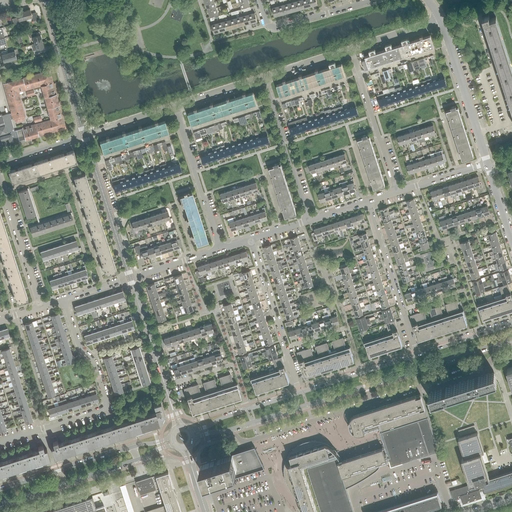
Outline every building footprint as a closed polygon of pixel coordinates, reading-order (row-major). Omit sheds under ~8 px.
[(250,6),(248,0),(246,0),(239,2),(241,8),(250,6)] [(305,8),(303,0),(300,0),(297,1),(299,10),(305,8)] [(303,0),(305,8),(311,6),(309,0),(303,0)] [(299,10),(297,1),(291,3),(293,12),(299,10)] [(206,5),(208,11),(217,8),(215,2),(206,5)] [(293,12),(291,3),(285,5),(287,13),(293,12)] [(287,13),(285,5),(279,6),(281,15),(287,13)] [(275,17),(281,15),(279,6),(272,8),(275,17)] [(217,8),(208,11),(210,17),(219,14),(217,8)] [(30,9),(23,11),(25,19),(26,19),(27,21),(31,20),(30,17),(31,17),(33,23),(38,22),(36,12),(31,13),(30,9)] [(18,17),(11,19),(13,25),(19,23),(19,21),(25,19),(23,11),(17,13),(18,17)] [(511,105),(511,67),(494,12),(482,16),(483,21),(485,20),(511,105)] [(255,13),(249,15),(251,23),(257,22),(255,13)] [(249,15),(242,16),(245,25),(251,23),(249,15)] [(242,16),(236,18),(239,27),(245,25),(242,16)] [(233,28),(239,27),(236,18),(230,20),(233,28)] [(230,20),(224,21),(227,30),(233,28),(230,20)] [(224,21),(218,23),(221,32),(227,30),(224,21)] [(214,34),(221,32),(218,23),(212,25),(214,34)] [(35,33),(29,35),(30,38),(32,37),(34,44),(42,41),(40,35),(36,36),(35,33)] [(433,47),(430,35),(423,38),(422,35),(419,36),(420,38),(414,41),(417,52),(433,47)] [(404,44),(397,46),(401,57),(417,52),(414,41),(407,43),(406,40),(403,41),(404,44)] [(34,44),(32,44),(33,51),(34,54),(41,52),(40,49),(44,48),(42,41),(34,44)] [(388,49),(381,51),(385,62),(401,57),(397,46),(391,48),(390,45),(387,46),(388,49)] [(14,51),(8,53),(10,61),(17,59),(15,54),(18,53),(17,49),(14,50),(14,51)] [(385,62),(381,51),(374,53),(374,51),(371,52),(372,54),(365,56),(368,68),(385,62)] [(3,62),(3,63),(10,61),(8,53),(2,55),(1,53),(0,53),(0,58),(2,58),(3,60),(3,62)] [(332,67),(325,69),(329,80),(345,75),(341,64),(335,66),(334,64),(331,64),(332,67)] [(329,80),(325,69),(318,71),(318,69),(315,70),(316,72),(309,74),(312,86),(329,80)] [(38,74),(41,86),(44,97),(56,94),(50,70),(38,74)] [(18,92),(41,86),(38,74),(25,77),(25,79),(23,79),(23,78),(20,79),(15,80),(18,92)] [(299,77),(293,80),(296,91),(312,86),(309,74),(302,77),(301,74),(299,75),(299,77)] [(444,77),(438,79),(441,88),(440,87),(446,85),(446,86),(447,86),(445,80),(444,77)] [(296,91),(293,80),(286,82),(285,79),(282,80),(283,83),(276,85),(280,96),(296,91)] [(435,90),(432,81),(431,79),(425,81),(429,91),(428,91),(434,89),(434,90),(435,90)] [(441,88),(438,79),(432,81),(435,90),(435,89),(434,89),(437,88),(437,89),(441,88)] [(13,81),(3,83),(11,113),(13,119),(17,122),(23,121),(25,116),(24,112),(23,112),(22,113),(20,105),(22,105),(19,94),(17,95),(16,93),(18,92),(15,80),(13,81)] [(423,93),(422,92),(425,92),(429,91),(425,81),(419,83),(423,93)] [(422,93),(423,93),(419,83),(413,85),(414,87),(417,95),(416,94),(422,93)] [(416,95),(417,95),(414,87),(408,89),(411,97),(410,96),(416,95)] [(410,97),(411,97),(408,89),(402,91),(405,99),(404,98),(410,96),(410,97)] [(399,101),(396,92),(395,90),(389,92),(393,103),(392,102),(398,100),(398,101),(399,101)] [(405,99),(402,91),(396,92),(399,101),(398,100),(401,99),(401,100),(405,99)] [(243,96),(237,98),(240,109),(256,104),(253,93),(246,95),(245,92),(242,93),(243,96)] [(383,94),(384,96),(387,105),(386,104),(392,102),(392,103),(393,103),(389,92),(383,94)] [(56,94),(44,97),(46,103),(47,107),(47,108),(59,105),(56,94)] [(386,105),(387,105),(384,96),(378,98),(379,102),(380,107),(381,107),(380,106),(386,104),(386,105)] [(240,109),(237,98),(230,100),(229,97),(226,98),(227,101),(220,103),(224,114),(240,109)] [(211,106),(204,108),(208,119),(224,114),(220,103),(214,105),(213,103),(210,104),(211,106)] [(59,105),(47,108),(50,120),(54,132),(66,128),(59,105)] [(355,105),(349,107),(352,116),(352,115),(358,113),(358,114),(356,109),(355,105)] [(342,106),(336,108),(340,120),(340,119),(346,117),(346,118),(343,109),(342,106)] [(349,107),(343,109),(346,118),(346,117),(349,116),(349,117),(352,116),(349,107)] [(451,127),(463,124),(460,117),(461,117),(460,114),(458,108),(458,107),(456,108),(451,109),(446,111),(446,112),(451,127)] [(208,119),(204,108),(197,110),(197,108),(194,109),(195,111),(188,113),(192,125),(208,119)] [(337,120),(337,121),(340,120),(336,108),(331,110),(330,109),(334,122),(334,121),(337,120)] [(326,115),(325,115),(328,124),(328,123),(334,121),(334,122),(330,109),(324,111),(326,115)] [(0,146),(2,146),(1,140),(8,138),(10,146),(32,140),(31,138),(28,126),(22,128),(22,129),(17,130),(16,130),(14,131),(11,119),(13,119),(11,113),(2,116),(2,114),(0,114),(0,146)] [(248,115),(248,118),(250,123),(256,121),(254,116),(253,113),(248,115)] [(328,124),(325,115),(319,117),(322,126),(322,125),(328,123),(328,124)] [(235,119),(236,122),(239,121),(240,126),(244,125),(241,117),(235,119)] [(306,117),(300,119),(304,132),(304,131),(310,129),(310,130),(307,121),(306,117)] [(322,126),(319,117),(313,119),(316,128),(316,127),(322,125),(322,126)] [(300,119),(294,121),(298,133),(304,131),(304,132),(300,119)] [(313,129),(316,128),(313,119),(307,121),(310,130),(310,129),(313,128),(313,129)] [(50,120),(28,126),(31,138),(54,132),(50,120)] [(155,124),(148,126),(152,138),(168,132),(164,121),(158,123),(157,121),(154,122),(155,124)] [(298,134),(298,133),(294,121),(288,123),(290,130),(292,135),(298,133),(298,134)] [(457,144),(468,140),(466,133),(466,130),(465,131),(463,124),(451,127),(457,144)] [(429,135),(430,135),(434,134),(435,137),(437,136),(436,133),(435,133),(433,125),(427,127),(429,135)] [(132,131),(136,143),(152,138),(148,126),(141,128),(141,126),(138,127),(139,129),(132,131)] [(423,137),(424,137),(428,136),(429,139),(431,138),(430,135),(429,135),(427,127),(421,129),(423,137)] [(423,137),(421,129),(415,131),(417,139),(418,139),(419,142),(419,143),(425,141),(424,137),(423,137)] [(203,140),(201,136),(200,130),(193,132),(197,142),(203,140)] [(122,135),(116,137),(119,148),(136,143),(132,131),(125,134),(124,131),(122,132),(122,135)] [(411,141),(412,141),(416,139),(417,143),(419,142),(418,139),(417,139),(415,131),(409,133),(411,141)] [(406,143),(410,141),(411,145),(413,144),(412,141),(411,141),(409,133),(403,135),(406,143)] [(267,134),(261,136),(264,145),(263,144),(269,142),(269,143),(270,143),(268,137),(267,134)] [(397,137),(400,145),(404,143),(405,147),(407,146),(406,143),(403,135),(397,137)] [(103,153),(119,148),(116,137),(109,139),(108,136),(105,137),(106,140),(99,142),(103,153)] [(260,146),(264,145),(261,136),(255,138),(258,147),(258,146),(257,146),(260,145),(260,146)] [(373,145),(372,143),(371,143),(369,137),(369,136),(367,136),(362,138),(358,139),(358,140),(363,156),(374,152),(372,145),(373,145)] [(255,138),(249,140),(252,148),(251,148),(257,146),(257,147),(258,147),(255,138)] [(248,149),(252,148),(249,140),(243,142),(246,150),(245,150),(248,149)] [(462,160),(473,156),(471,149),(472,149),(471,147),(470,147),(468,140),(457,144),(462,160)] [(243,142),(237,144),(240,152),(239,151),(245,150),(246,150),(243,142)] [(161,150),(160,146),(159,143),(153,145),(155,150),(155,152),(161,150)] [(240,152),(237,144),(231,146),(234,154),(233,153),(239,152),(240,152)] [(231,146),(225,148),(228,156),(227,155),(233,153),(233,154),(234,154),(231,146)] [(225,148),(219,149),(222,158),(222,157),(224,156),(224,157),(228,156),(225,148)] [(222,158),(219,149),(213,151),(216,160),(216,159),(221,157),(221,158),(222,158)] [(73,150),(57,156),(60,167),(77,162),(73,150)] [(423,160),(419,161),(418,162),(421,170),(427,168),(424,160),(425,159),(422,150),(419,150),(423,160)] [(436,156),(439,164),(444,162),(442,154),(441,150),(439,151),(440,154),(437,156),(436,156)] [(213,151),(207,153),(210,162),(210,161),(215,159),(215,160),(216,160),(213,151)] [(363,156),(368,172),(380,169),(377,162),(378,161),(377,159),(376,159),(374,152),(363,156)] [(430,158),(433,166),(439,164),(436,156),(437,156),(435,152),(433,153),(434,156),(431,157),(430,158)] [(210,162),(207,153),(201,155),(202,159),(204,164),(204,163),(209,161),(210,162)] [(341,164),(342,163),(345,162),(346,166),(348,165),(347,161),(347,162),(344,154),(338,156),(341,164)] [(424,160),(427,168),(433,166),(430,158),(431,157),(430,154),(427,155),(429,158),(425,159),(424,160)] [(40,161),(44,172),(60,167),(57,156),(40,161)] [(335,166),(336,165),(339,164),(341,168),(343,167),(342,163),(341,164),(338,156),(332,158),(335,166)] [(329,167),(330,167),(333,166),(334,169),(337,169),(336,165),(335,166),(332,158),(326,160),(329,167)] [(412,164),(415,172),(421,170),(418,162),(419,161),(418,158),(416,159),(417,162),(413,163),(412,164)] [(323,169),(324,169),(328,168),(329,171),(331,171),(330,167),(329,167),(326,160),(320,162),(323,169)] [(412,160),(410,161),(411,164),(406,165),(409,173),(415,172),(412,164),(413,163),(412,160)] [(24,166),(28,177),(44,172),(40,161),(24,166)] [(179,162),(172,164),(175,173),(175,172),(181,170),(181,171),(180,166),(179,162)] [(317,171),(318,171),(322,170),(323,173),(325,173),(324,169),(323,169),(320,162),(314,163),(317,171)] [(309,165),(311,173),(316,172),(317,175),(319,174),(318,171),(317,171),(314,163),(309,165)] [(161,168),(160,168),(163,177),(163,176),(169,174),(169,175),(166,166),(165,164),(160,166),(161,168)] [(172,164),(166,166),(169,175),(169,174),(172,173),(172,174),(175,173),(172,164)] [(286,181),(284,174),(283,171),(281,165),(280,164),(279,165),(274,166),(269,168),(269,169),(274,184),(286,181)] [(8,171),(12,183),(28,177),(24,166),(8,171)] [(148,170),(148,172),(151,181),(151,180),(157,178),(157,179),(154,170),(154,168),(148,170)] [(163,177),(160,168),(154,170),(157,179),(157,178),(160,177),(160,178),(163,177)] [(383,178),(382,175),(380,169),(368,172),(373,188),(385,185),(382,178),(383,178)] [(142,172),(142,174),(145,183),(145,182),(151,180),(151,181),(148,172),(148,170),(142,172)] [(136,174),(136,176),(139,185),(139,184),(145,182),(145,183),(142,174),(142,172),(136,174)] [(77,187),(79,193),(90,190),(85,173),(73,177),(76,184),(74,184),(75,187),(77,187)] [(136,176),(130,178),(133,187),(133,186),(136,185),(136,186),(139,185),(136,176)] [(478,176),(471,178),(474,186),(475,186),(479,185),(480,188),(482,188),(481,184),(480,184),(478,176)] [(127,189),(124,180),(124,178),(118,179),(121,191),(121,190),(127,188),(127,189)] [(130,178),(124,180),(127,189),(127,188),(133,186),(133,187),(130,178)] [(471,178),(466,180),(468,188),(469,188),(473,187),(474,190),(476,189),(475,186),(474,186),(471,178)] [(111,181),(112,184),(113,187),(115,193),(115,192),(121,190),(121,191),(118,179),(111,181)] [(354,183),(353,179),(351,180),(352,183),(348,184),(347,184),(350,192),(356,190),(354,183)] [(466,180),(460,182),(462,190),(463,190),(467,189),(468,192),(470,191),(469,188),(468,188),(466,180)] [(288,188),(286,181),(274,184),(280,201),(291,197),(289,190),(289,187),(288,188)] [(347,184),(348,184),(347,181),(345,182),(346,185),(342,186),(344,194),(350,192),(347,184)] [(250,184),(252,192),(253,192),(257,191),(258,194),(260,193),(259,190),(258,190),(256,182),(250,184)] [(464,193),(463,190),(462,190),(460,182),(454,184),(456,192),(457,192),(461,191),(462,194),(464,193)] [(342,186),(341,183),(339,184),(340,187),(337,188),(336,188),(338,196),(344,194),(342,186)] [(246,194),(247,194),(251,193),(252,196),(254,195),(253,192),(252,192),(250,184),(244,186),(246,194)] [(458,195),(457,192),(456,192),(454,184),(448,186),(450,194),(451,194),(455,193),(456,196),(458,195)] [(336,188),(337,188),(335,185),(333,185),(334,189),(330,190),(332,198),(338,196),(336,188)] [(244,186),(238,188),(240,196),(241,196),(242,199),(246,198),(248,197),(247,194),(246,194),(244,186)] [(452,197),(451,194),(450,194),(448,186),(442,188),(445,196),(449,195),(450,198),(452,197)] [(330,190),(329,187),(327,187),(328,191),(324,192),(326,200),(332,198),(330,190)] [(21,199),(31,195),(28,188),(27,188),(27,189),(18,192),(21,199)] [(240,196),(238,188),(232,190),(234,198),(235,198),(239,196),(240,200),(242,199),(241,196),(240,196)] [(446,199),(445,196),(442,188),(436,190),(439,198),(440,198),(443,196),(444,200),(446,199)] [(324,192),(323,189),(321,189),(322,193),(318,194),(320,202),(326,200),(324,192)] [(84,210),(95,206),(90,190),(79,193),(81,200),(79,200),(81,204),(82,203),(84,210)] [(228,200),(229,199),(233,198),(234,202),(237,201),(235,198),(234,198),(232,190),(226,192),(228,200)] [(441,201),(440,198),(439,198),(436,190),(430,192),(433,200),(437,198),(438,201),(441,201)] [(184,206),(186,213),(197,209),(192,193),(192,192),(186,194),(184,195),(180,196),(183,203),(181,204),(182,206),(184,206)] [(226,192),(220,194),(223,202),(227,200),(228,204),(231,203),(229,199),(228,200),(226,192)] [(21,199),(23,205),(33,202),(31,195),(21,199)] [(280,201),(285,217),(296,213),(294,206),(295,206),(294,204),(293,204),(291,197),(280,201)] [(408,207),(416,205),(414,199),(406,201),(408,206),(404,207),(405,209),(408,208),(408,207)] [(35,208),(33,202),(23,205),(25,212),(35,208)] [(486,206),(482,207),(481,207),(484,215),(490,214),(490,213),(488,209),(487,206),(488,205),(487,202),(484,203),(486,206)] [(478,217),(484,215),(481,207),(482,207),(481,204),(478,205),(480,208),(476,209),(475,209),(478,217)] [(418,211),(416,205),(408,207),(408,208),(410,212),(406,213),(407,215),(410,214),(410,213),(418,211)] [(87,219),(89,226),(101,222),(95,206),(84,210),(86,216),(85,217),(86,220),(87,219)] [(472,219),(478,217),(475,209),(476,209),(475,206),(473,206),(474,210),(470,211),(469,211),(472,219)] [(266,211),(265,207),(263,208),(264,211),(260,213),(259,213),(262,221),(268,219),(265,211),(266,211)] [(389,214),(393,213),(392,211),(389,212),(387,207),(380,210),(382,216),(389,214)] [(37,215),(35,208),(25,212),(27,218),(37,215)] [(468,212),(464,213),(463,213),(466,221),(472,219),(469,211),(470,211),(469,208),(467,208),(468,212)] [(191,229),(203,225),(197,209),(186,213),(188,219),(187,220),(188,223),(189,222),(191,229)] [(259,213),(260,213),(259,209),(257,210),(258,213),(254,215),(253,215),(255,223),(262,221),(259,213)] [(460,223),(466,221),(463,213),(464,213),(463,210),(461,210),(462,214),(458,215),(460,223)] [(164,221),(168,219),(169,223),(171,222),(170,218),(170,219),(167,211),(161,213),(164,221)] [(253,215),(254,215),(253,211),(251,212),(252,215),(248,216),(247,217),(250,225),(255,223),(253,215)] [(419,217),(418,211),(410,213),(410,214),(411,217),(408,219),(408,221),(412,220),(412,219),(419,217)] [(458,215),(457,211),(455,212),(456,216),(452,217),(454,225),(460,223),(458,215)] [(33,236),(74,223),(71,215),(72,214),(72,213),(30,227),(33,236)] [(158,223),(159,223),(162,222),(163,225),(166,224),(164,221),(161,213),(155,215),(158,223)] [(247,217),(248,216),(247,213),(245,214),(246,217),(242,218),(241,219),(244,227),(250,225),(247,217)] [(452,217),(451,213),(449,214),(450,217),(446,219),(448,227),(454,225),(452,217)] [(365,221),(362,214),(356,216),(358,223),(359,223),(363,221),(364,225),(367,224),(365,221)] [(391,218),(389,214),(382,216),(384,222),(391,220),(395,219),(394,217),(391,218)] [(152,225),(156,223),(157,227),(160,226),(159,223),(158,223),(155,215),(149,217),(152,225)] [(241,219),(242,218),(241,215),(239,216),(240,219),(236,220),(235,221),(238,229),(244,227),(241,219)] [(446,219),(445,215),(443,216),(444,219),(440,221),(441,223),(441,225),(442,229),(448,227),(446,219)] [(358,223),(356,216),(350,218),(352,225),(353,225),(357,223),(358,227),(361,226),(359,223),(358,223)] [(149,217),(143,219),(146,227),(147,226),(150,225),(151,229),(154,228),(152,225),(149,217)] [(235,221),(236,220),(235,217),(233,218),(234,221),(229,223),(232,231),(238,229),(235,221)] [(421,223),(419,217),(412,219),(412,220),(413,223),(410,225),(410,227),(414,226),(414,225),(421,223)] [(352,225),(350,218),(344,219),(346,227),(347,226),(351,225),(352,229),(354,228),(353,225),(352,225)] [(140,228),(141,228),(144,227),(145,230),(148,230),(147,226),(146,227),(143,219),(137,221),(140,228)] [(346,227),(344,219),(338,221),(340,229),(341,228),(345,227),(346,230),(349,230),(347,226),(346,227)] [(393,224),(391,220),(384,222),(386,228),(393,226),(397,225),(396,223),(393,224)] [(132,222),(134,230),(138,229),(139,232),(142,232),(141,228),(140,228),(137,221),(132,222)] [(340,229),(338,221),(332,223),(335,231),(335,230),(339,229),(340,233),(342,232),(341,228),(340,229)] [(94,242),(106,238),(101,222),(89,226),(91,232),(90,233),(91,236),(92,236),(94,242)] [(335,231),(332,223),(326,225),(329,233),(329,232),(333,231),(334,235),(337,234),(335,230),(335,231)] [(423,229),(421,223),(414,225),(414,226),(415,230),(412,231),(412,233),(416,232),(416,231),(423,229)] [(194,238),(196,245),(208,241),(203,225),(191,229),(193,235),(192,236),(193,239),(194,238)] [(323,235),(324,234),(327,233),(328,236),(330,236),(329,232),(329,233),(326,225),(320,227),(323,235)] [(395,230),(393,226),(386,228),(388,234),(395,231),(395,232),(399,231),(398,229),(395,230)] [(323,235),(320,227),(314,229),(315,232),(312,233),(314,240),(317,239),(316,236),(321,235),(322,238),(325,238),(324,234),(323,235)] [(414,239),(418,238),(418,237),(425,235),(423,229),(416,231),(416,232),(417,235),(414,237),(414,239)] [(397,237),(397,238),(401,237),(400,235),(397,236),(395,232),(395,231),(388,234),(390,240),(397,237)] [(490,240),(498,238),(496,232),(488,234),(488,233),(484,235),(485,237),(488,236),(489,240),(490,240)] [(368,239),(366,233),(359,235),(355,236),(356,238),(359,237),(360,241),(361,242),(368,239)] [(0,251),(1,254),(12,250),(7,234),(0,236),(0,251)] [(427,241),(425,235),(418,237),(418,238),(419,241),(416,243),(416,245),(420,244),(420,243),(427,241)] [(177,239),(176,236),(174,237),(175,240),(171,241),(170,241),(173,250),(179,248),(177,240),(177,239)] [(297,236),(290,239),(291,243),(288,244),(289,246),(292,245),(299,242),(297,236)] [(398,242),(397,238),(397,237),(390,240),(392,246),(399,243),(399,244),(403,243),(402,241),(398,242)] [(98,252),(100,258),(111,255),(106,238),(94,242),(96,248),(95,249),(96,252),(98,252)] [(170,241),(171,241),(170,238),(168,239),(169,242),(165,243),(167,251),(173,250),(170,241)] [(499,244),(498,238),(490,240),(489,240),(486,241),(487,243),(490,242),(491,245),(492,246),(499,244)] [(361,242),(360,241),(357,242),(357,244),(361,243),(362,247),(363,248),(370,245),(368,239),(361,242)] [(468,240),(460,243),(462,249),(470,247),(470,246),(469,242),(472,241),(471,239),(468,240)] [(76,240),(70,242),(72,250),(73,250),(77,249),(78,252),(80,252),(79,248),(78,248),(76,240)] [(165,243),(164,240),(162,241),(163,244),(159,245),(161,253),(167,251),(165,243)] [(429,247),(427,241),(420,243),(420,244),(421,247),(417,249),(418,251),(422,250),(422,249),(429,247)] [(70,242),(64,244),(66,252),(67,252),(71,251),(72,254),(74,253),(73,250),(72,250),(70,242)] [(159,245),(158,242),(156,243),(157,246),(153,247),(155,255),(161,253),(159,245)] [(292,245),(293,249),(290,250),(290,252),(294,251),(301,248),(299,242),(292,245)] [(400,248),(399,244),(399,243),(392,246),(393,252),(401,249),(401,250),(405,249),(404,247),(400,248)] [(64,244),(58,246),(61,254),(65,253),(66,256),(69,255),(67,252),(66,252),(64,244)] [(153,247),(152,244),(150,244),(151,248),(147,249),(149,257),(155,255),(153,247)] [(492,247),(493,251),(493,252),(501,249),(499,244),(492,246),(491,245),(488,247),(489,249),(492,247)] [(147,249),(146,246),(144,246),(145,250),(141,251),(139,245),(135,247),(137,254),(141,253),(143,259),(149,257),(147,249)] [(273,251),(273,252),(277,250),(276,248),(272,249),(271,245),(264,247),(266,253),(273,251)] [(363,248),(362,247),(359,248),(359,250),(363,249),(364,253),(365,254),(372,251),(370,245),(363,248)] [(470,247),(462,249),(464,255),(472,252),(471,248),(474,247),(473,245),(470,246),(470,247)] [(58,246),(52,248),(55,256),(56,256),(59,255),(60,258),(63,257),(61,254),(58,246)] [(52,248),(46,250),(49,258),(53,256),(54,260),(57,259),(56,256),(55,256),(52,248)] [(292,258),(296,257),(303,254),(301,248),(294,251),(295,255),(292,256),(292,258)] [(403,255),(403,256),(407,255),(406,253),(402,254),(401,250),(401,249),(393,252),(395,258),(403,255)] [(503,255),(501,249),(493,252),(493,251),(490,252),(490,254),(494,253),(494,255),(492,256),(492,258),(495,257),(495,258),(503,255)] [(6,270),(17,267),(12,250),(1,254),(3,261),(1,261),(2,264),(4,264),(6,270)] [(51,261),(49,258),(46,250),(40,252),(43,260),(47,258),(49,262),(51,261)] [(472,252),(464,255),(466,261),(474,258),(474,257),(473,254),(476,253),(475,250),(472,252)] [(246,251),(240,253),(242,260),(243,260),(247,259),(248,263),(250,262),(249,258),(248,258),(246,251)] [(273,251),(266,253),(267,259),(275,257),(275,258),(284,255),(283,253),(274,256),(273,252),(273,251)] [(365,254),(364,253),(361,254),(361,256),(365,255),(366,259),(367,260),(374,257),(372,251),(365,254)] [(240,253),(234,255),(236,263),(237,262),(241,261),(242,265),(244,264),(243,260),(242,260),(240,253)] [(305,260),(303,254),(296,257),(297,261),(294,262),(294,264),(298,263),(305,260)] [(117,271),(111,255),(100,258),(102,265),(100,265),(101,268),(103,268),(105,275),(117,271)] [(234,255),(228,257),(230,264),(231,264),(235,263),(236,267),(238,266),(237,262),(236,263),(234,255)] [(403,255),(395,258),(397,264),(405,261),(405,262),(408,261),(409,261),(408,258),(404,260),(403,256),(403,255)] [(496,259),(497,263),(497,264),(505,261),(503,255),(495,258),(495,257),(492,258),(492,260),(496,259)] [(476,264),(476,263),(475,260),(478,259),(477,256),(474,257),(474,258),(466,261),(468,267),(476,264)] [(232,268),(231,264),(230,264),(228,257),(222,259),(224,266),(225,266),(229,265),(230,268),(232,268)] [(277,263),(277,264),(281,262),(280,260),(276,261),(275,258),(275,257),(267,259),(269,265),(277,263)] [(376,263),(374,257),(367,260),(366,259),(362,260),(363,262),(367,261),(368,265),(368,266),(376,263)] [(226,270),(225,266),(224,266),(222,259),(216,261),(218,268),(219,268),(223,267),(224,270),(226,270)] [(296,270),(300,269),(307,266),(305,260),(298,263),(294,264),(296,268),(296,270)] [(220,272),(219,268),(218,268),(216,261),(210,263),(212,270),(213,270),(217,269),(218,272),(220,272)] [(405,261),(397,264),(399,270),(407,267),(407,268),(410,267),(410,264),(409,265),(408,261),(405,262),(405,261)] [(507,267),(505,261),(497,264),(497,263),(494,264),(496,271),(499,270),(507,267)] [(478,270),(478,269),(476,266),(480,265),(479,262),(476,263),(476,264),(468,267),(470,273),(478,270)] [(214,274),(213,270),(212,270),(210,263),(204,265),(206,272),(207,272),(211,271),(212,274),(214,274)] [(278,267),(277,264),(277,263),(269,265),(271,271),(279,269),(279,270),(283,268),(282,266),(278,267)] [(378,269),(376,263),(368,266),(368,265),(364,266),(365,268),(369,267),(370,271),(370,272),(378,269)] [(340,268),(342,274),(349,272),(349,271),(348,267),(352,266),(351,264),(347,265),(347,266),(340,268)] [(208,275),(207,272),(206,272),(204,265),(198,267),(200,274),(205,272),(206,276),(208,275)] [(79,271),(82,279),(88,277),(85,270),(86,269),(85,266),(82,266),(84,270),(80,271),(79,271)] [(309,272),(307,266),(300,269),(301,273),(298,274),(298,276),(302,275),(309,272)] [(11,286),(23,283),(17,267),(6,270),(8,277),(6,277),(7,280),(9,280),(11,286)] [(73,273),(76,281),(82,279),(79,271),(80,271),(79,267),(77,268),(78,272),(74,273),(73,273)] [(409,273),(409,274),(412,273),(412,271),(408,272),(407,268),(407,267),(399,270),(401,276),(409,273)] [(478,270),(470,273),(472,279),(480,276),(478,271),(482,270),(481,268),(478,269),(478,270)] [(72,274),(68,275),(67,275),(70,283),(76,281),(73,273),(74,273),(73,269),(71,270),(72,274)] [(280,273),(279,270),(279,269),(271,271),(273,277),(281,275),(284,274),(284,272),(280,273)] [(353,269),(349,271),(349,272),(342,274),(344,280),(351,278),(351,277),(350,273),(354,272),(353,270),(353,269)] [(380,275),(378,269),(370,272),(370,271),(366,272),(367,274),(371,273),(372,277),(372,278),(380,275)] [(242,272),(239,273),(239,275),(239,276),(243,275),(244,278),(244,279),(252,277),(250,270),(243,273),(242,272)] [(497,277),(498,279),(510,275),(508,270),(500,272),(501,276),(497,277)] [(66,275),(62,277),(61,277),(64,285),(70,283),(67,275),(68,275),(67,271),(65,272),(66,275)] [(311,278),(309,272),(302,275),(303,279),(300,280),(300,282),(304,281),(304,280),(311,278)] [(55,279),(58,287),(64,285),(61,277),(62,277),(61,273),(59,274),(60,277),(56,278),(55,279)] [(411,280),(414,279),(414,277),(410,278),(409,274),(409,273),(401,276),(403,282),(410,280),(411,280)] [(175,283),(183,280),(181,274),(173,277),(173,276),(170,277),(170,279),(174,278),(175,282),(175,283)] [(451,279),(448,280),(447,280),(449,288),(455,286),(453,279),(454,278),(452,274),(450,275),(451,279)] [(49,281),(52,289),(58,287),(55,279),(56,278),(55,275),(53,276),(54,279),(49,281)] [(282,279),(281,275),(273,277),(275,283),(283,281),(283,282),(287,280),(286,278),(282,279)] [(382,281),(380,275),(372,278),(372,277),(368,278),(369,280),(373,279),(374,283),(374,284),(382,281)] [(511,281),(510,275),(498,279),(499,282),(502,281),(503,284),(511,281)] [(355,276),(351,277),(351,278),(344,280),(346,286),(353,284),(353,283),(352,279),(355,278),(355,276)] [(443,290),(449,288),(447,280),(448,280),(446,276),(444,277),(445,281),(441,282),(443,290)] [(254,283),(252,277),(244,279),(244,278),(240,279),(241,282),(245,280),(246,284),(246,285),(254,283)] [(301,286),(302,288),(306,287),(313,284),(311,278),(304,280),(304,281),(305,285),(301,286)] [(439,283),(436,284),(435,284),(437,291),(443,290),(441,282),(440,278),(438,279),(439,283)] [(475,287),(486,283),(485,281),(482,282),(481,278),(473,281),(475,287)] [(185,286),(183,280),(175,283),(175,282),(172,283),(172,285),(176,284),(177,288),(177,289),(185,286)] [(433,284),(430,286),(429,286),(431,293),(437,291),(435,284),(436,284),(434,280),(432,281),(433,284)] [(146,286),(148,292),(156,289),(155,285),(158,284),(157,281),(154,282),(154,283),(146,286)] [(275,283),(277,289),(285,287),(288,286),(288,284),(284,285),(283,282),(283,281),(275,283)] [(375,285),(376,289),(376,290),(384,287),(382,281),(374,284),(374,283),(370,284),(371,286),(375,285)] [(346,286),(348,292),(355,290),(355,289),(354,285),(357,284),(357,282),(353,283),(353,284),(346,286)] [(427,286),(424,288),(423,288),(425,295),(431,293),(429,286),(430,286),(428,282),(426,283),(427,286)] [(23,283),(11,286),(13,293),(12,293),(13,297),(14,296),(16,303),(28,299),(23,283)] [(247,286),(248,290),(248,291),(256,289),(254,283),(246,285),(246,284),(242,285),(243,288),(247,286)] [(487,286),(486,283),(475,287),(476,293),(485,290),(484,287),(487,286)] [(421,288),(418,290),(417,290),(419,297),(425,295),(423,288),(424,288),(422,284),(420,285),(421,288)] [(483,319),(511,309),(511,298),(511,297),(508,284),(499,287),(502,298),(477,306),(474,295),(475,295),(473,295),(477,306),(480,315),(481,315),(483,319)] [(177,289),(177,288),(174,289),(174,291),(178,290),(179,294),(187,292),(185,286),(177,289)] [(413,299),(419,297),(417,290),(418,290),(416,286),(414,286),(416,290),(412,292),(411,292),(413,299)] [(286,293),(287,293),(290,292),(290,290),(286,291),(285,287),(277,289),(279,295),(286,293)] [(385,293),(384,287),(376,290),(376,289),(372,290),(373,292),(377,291),(378,295),(378,296),(385,293)] [(156,289),(148,292),(150,298),(158,295),(158,294),(157,291),(160,290),(159,288),(156,289)] [(359,288),(355,289),(355,290),(348,292),(350,298),(357,296),(357,295),(356,291),(359,290),(359,288)] [(407,301),(413,299),(411,292),(412,292),(410,288),(408,288),(410,292),(405,294),(407,301)] [(258,295),(256,289),(248,291),(248,290),(244,291),(245,294),(249,292),(250,296),(250,297),(258,295)] [(124,299),(122,291),(116,293),(118,301),(119,301),(123,300),(124,303),(126,302),(125,299),(124,299)] [(189,298),(187,292),(179,294),(175,295),(176,297),(180,296),(181,300),(189,298)] [(118,301),(116,293),(110,295),(113,303),(114,303),(117,301),(118,305),(120,304),(119,301),(118,301)] [(161,293),(158,294),(158,295),(150,298),(152,303),(160,301),(160,300),(158,297),(162,296),(161,293)] [(288,299),(289,299),(292,298),(292,296),(288,297),(287,293),(286,293),(279,295),(281,301),(288,299)] [(387,299),(385,293),(378,296),(378,295),(374,296),(375,298),(379,297),(380,301),(380,302),(387,299)] [(361,294),(357,295),(357,296),(350,298),(352,304),(359,302),(359,301),(358,297),(361,296),(361,294)] [(113,303),(110,295),(104,297),(107,305),(108,304),(111,303),(112,307),(115,306),(114,303),(113,303)] [(260,301),(258,295),(250,297),(250,296),(246,297),(247,300),(250,298),(252,302),(252,303),(260,301)] [(104,297),(98,299),(101,307),(102,306),(105,305),(106,309),(109,308),(108,304),(107,305),(104,297)] [(191,304),(189,298),(181,300),(177,301),(178,303),(182,302),(183,306),(191,304)] [(101,307),(98,299),(92,301),(95,309),(96,308),(99,307),(100,311),(103,310),(102,306),(101,307)] [(160,301),(152,303),(154,309),(162,307),(162,306),(160,303),(164,302),(163,299),(160,300),(160,301)] [(290,305),(294,304),(293,302),(290,303),(289,299),(288,299),(281,301),(283,307),(290,305)] [(382,308),(389,305),(387,299),(380,302),(380,301),(376,302),(377,304),(380,303),(382,308)] [(361,308),(361,307),(360,303),(363,302),(362,300),(359,301),(359,302),(352,304),(354,310),(361,308)] [(95,309),(92,301),(87,303),(89,310),(90,310),(93,309),(95,313),(97,312),(96,308),(95,309)] [(231,303),(224,305),(226,311),(233,309),(232,305),(235,303),(235,301),(231,302),(231,303)] [(261,306),(260,301),(252,303),(252,302),(248,303),(249,305),(252,304),(254,308),(254,309),(261,306)] [(424,311),(410,316),(414,329),(418,340),(467,324),(465,320),(467,320),(463,310),(460,301),(459,301),(459,302),(460,301),(463,310),(460,311),(456,301),(445,304),(448,315),(443,316),(440,306),(429,309),(432,320),(427,322),(424,311)] [(83,312),(84,312),(87,311),(89,314),(91,314),(90,310),(89,310),(87,303),(81,305),(83,312)] [(193,310),(191,304),(183,306),(179,307),(180,309),(183,308),(185,312),(193,310)] [(83,312),(81,305),(74,306),(77,314),(75,315),(76,318),(79,317),(78,314),(82,313),(83,316),(85,315),(84,312),(83,312)] [(162,307),(154,309),(156,315),(164,313),(163,312),(162,309),(166,307),(165,305),(162,306),(162,307)] [(283,307),(285,313),(292,311),(296,310),(295,308),(292,309),(290,305),(283,307)] [(254,311),(256,314),(256,315),(263,312),(261,306),(254,309),(254,308),(250,309),(251,312),(254,311)] [(361,308),(354,310),(356,316),(363,314),(361,309),(365,308),(364,306),(361,307),(361,308)] [(233,309),(226,311),(228,317),(235,315),(234,311),(237,309),(237,307),(233,309)] [(380,315),(380,317),(392,313),(390,308),(382,310),(383,314),(380,315)] [(324,320),(327,327),(333,325),(330,318),(331,317),(328,310),(327,310),(329,318),(325,319),(324,320)] [(164,313),(156,315),(158,321),(166,319),(164,315),(168,313),(167,311),(163,312),(164,313)] [(294,315),(292,311),(285,313),(287,319),(294,317),(294,318),(298,316),(297,314),(294,315)] [(265,318),(263,312),(256,315),(256,314),(252,315),(253,318),(256,316),(258,320),(258,321),(265,318)] [(330,318),(333,325),(339,323),(339,322),(337,316),(336,312),(334,312),(335,316),(331,317),(330,318)] [(53,322),(60,319),(58,313),(51,316),(53,320),(49,322),(50,324),(53,323),(53,322)] [(238,313),(235,315),(228,317),(230,323),(237,321),(237,320),(236,317),(239,316),(238,313)] [(392,313),(380,317),(381,320),(385,319),(386,322),(394,319),(392,313)] [(318,322),(321,329),(327,327),(324,320),(325,319),(324,316),(322,316),(323,320),(319,321),(318,322)] [(358,324),(370,321),(369,318),(366,319),(365,316),(356,319),(358,324)] [(130,321),(126,322),(125,322),(128,330),(134,328),(131,321),(132,320),(131,317),(129,317),(130,321)] [(267,324),(265,318),(258,321),(258,320),(254,321),(255,324),(258,322),(259,326),(260,327),(267,324)] [(317,322),(313,323),(312,323),(315,331),(321,329),(318,322),(319,321),(318,318),(316,318),(317,322)] [(62,325),(60,319),(53,322),(53,323),(55,326),(51,328),(51,330),(55,328),(62,325)] [(119,324),(122,332),(128,330),(125,322),(126,322),(125,319),(123,319),(124,323),(120,324),(119,324)] [(240,319),(237,320),(237,321),(230,323),(232,329),(239,327),(239,326),(238,323),(241,321),(240,319)] [(311,324),(307,325),(306,326),(309,333),(315,331),(312,323),(313,323),(312,320),(310,320),(311,324)] [(118,324),(115,326),(114,326),(116,334),(122,332),(119,324),(120,324),(119,321),(117,321),(118,324)] [(305,326),(301,327),(300,327),(303,335),(309,333),(306,326),(307,325),(306,321),(304,322),(305,326)] [(371,323),(370,321),(358,324),(360,330),(368,328),(367,324),(371,323)] [(362,332),(361,331),(360,332),(367,352),(368,352),(369,356),(402,345),(398,334),(399,334),(394,321),(386,323),(389,334),(364,342),(361,332),(362,332)] [(33,326),(32,322),(25,324),(26,330),(34,328),(38,327),(37,325),(33,326)] [(108,328),(110,336),(116,334),(114,326),(115,326),(113,322),(111,323),(112,326),(109,328),(108,328)] [(213,331),(211,323),(205,325),(207,333),(208,333),(209,336),(213,335),(215,335),(214,331),(213,331)] [(299,328),(295,329),(297,337),(303,335),(300,327),(301,327),(300,323),(298,324),(299,328)] [(106,328),(103,329),(102,330),(104,338),(110,336),(108,328),(109,328),(107,324),(105,325),(106,328)] [(269,330),(267,324),(260,327),(259,326),(256,327),(257,330),(260,328),(261,332),(262,333),(269,330)] [(55,328),(57,332),(53,334),(53,336),(57,335),(57,334),(64,331),(62,325),(55,328)] [(209,336),(208,333),(207,333),(205,325),(199,327),(201,335),(202,335),(206,334),(207,337),(209,336)] [(242,325),(239,326),(239,327),(232,329),(233,335),(241,333),(241,332),(239,329),(243,327),(242,325)] [(291,339),(297,337),(295,329),(294,325),(292,326),(293,330),(288,331),(291,339)] [(100,330),(97,331),(96,332),(99,340),(104,338),(102,330),(103,329),(102,326),(99,327),(100,330)] [(203,338),(202,335),(201,335),(199,327),(193,329),(195,337),(196,337),(200,336),(201,339),(203,338)] [(7,328),(1,330),(3,337),(4,337),(8,336),(10,340),(12,339),(10,335),(9,335),(7,328)] [(34,328),(26,330),(28,336),(36,334),(39,333),(39,331),(35,332),(34,328)] [(94,332),(91,333),(90,334),(93,342),(99,340),(96,332),(97,331),(96,328),(93,329),(94,332)] [(193,329),(187,331),(190,339),(194,338),(195,341),(197,340),(196,337),(195,337),(193,329)] [(87,344),(93,342),(90,334),(91,333),(90,330),(87,331),(89,334),(84,336),(87,344)] [(271,336),(269,330),(262,333),(261,332),(258,334),(259,336),(262,334),(263,339),(271,336)] [(66,337),(64,331),(57,334),(57,335),(58,338),(55,339),(55,342),(59,340),(66,337)] [(184,341),(188,340),(189,343),(191,342),(190,339),(187,331),(181,333),(184,341)] [(244,331),(241,332),(241,333),(233,335),(235,341),(243,339),(241,335),(245,334),(244,331)] [(178,343),(182,342),(183,345),(186,344),(184,341),(181,333),(175,335),(178,343)] [(36,334),(28,336),(30,342),(38,340),(41,339),(41,337),(37,338),(36,334)] [(172,345),(173,345),(176,343),(177,347),(179,346),(178,343),(175,335),(169,337),(172,345)] [(273,343),(271,336),(263,339),(260,340),(260,342),(264,341),(266,345),(273,343)] [(68,343),(66,337),(59,340),(60,344),(57,346),(57,348),(61,346),(68,343)] [(163,339),(166,347),(170,345),(171,349),(174,348),(173,345),(172,345),(169,337),(163,339)] [(246,337),(243,339),(235,341),(237,347),(245,345),(244,344),(243,341),(247,339),(246,337)] [(347,337),(346,338),(347,338),(350,347),(346,348),(343,337),(332,341),(335,351),(330,353),(327,342),(315,346),(319,357),(314,358),(311,348),(296,352),(301,365),(305,377),(354,361),(352,357),(353,356),(347,337)] [(38,340),(30,342),(32,348),(40,346),(43,345),(43,343),(39,344),(38,340)] [(61,346),(62,350),(58,351),(59,354),(63,353),(63,352),(70,349),(68,343),(61,346)] [(245,345),(237,347),(239,354),(247,351),(245,347),(249,345),(248,343),(244,344),(245,345)] [(264,355),(276,351),(274,345),(266,348),(267,351),(263,352),(264,355)] [(42,352),(45,351),(45,349),(41,350),(40,346),(32,348),(34,354),(42,352)] [(133,355),(141,353),(139,347),(131,349),(130,349),(127,350),(128,352),(131,351),(132,354),(133,355)] [(4,356),(11,354),(9,348),(2,350),(0,350),(0,352),(2,352),(3,356),(4,356)] [(63,352),(63,353),(64,356),(60,358),(61,360),(65,359),(65,358),(72,355),(70,349),(63,352)] [(214,354),(217,363),(223,361),(220,353),(221,353),(220,349),(217,350),(218,353),(215,354),(214,354)] [(208,356),(211,364),(217,363),(214,354),(215,354),(214,351),(212,352),(213,355),(209,356),(208,356)] [(278,357),(276,351),(264,355),(265,357),(268,356),(270,359),(278,357)] [(43,356),(42,352),(34,354),(36,360),(44,358),(47,357),(46,355),(43,356)] [(142,359),(141,353),(133,355),(132,354),(129,356),(130,358),(133,357),(134,360),(134,361),(142,359)] [(202,358),(205,366),(211,364),(208,356),(209,356),(208,353),(206,354),(207,357),(203,358),(202,358)] [(240,356),(242,362),(254,358),(253,356),(249,357),(248,353),(240,356)] [(6,362),(13,360),(11,354),(4,356),(3,356),(0,356),(0,357),(0,359),(4,358),(5,362),(6,362)] [(111,356),(103,358),(105,364),(117,361),(116,360),(113,361),(112,357),(115,356),(115,354),(111,355),(111,356)] [(65,358),(65,359),(66,362),(62,363),(63,366),(67,365),(67,364),(74,362),(72,355),(65,358)] [(202,358),(203,358),(202,355),(200,355),(201,359),(197,360),(196,360),(199,368),(205,366),(202,358)] [(193,370),(199,368),(196,360),(197,360),(196,357),(194,357),(194,358),(190,359),(191,362),(190,362),(193,370)] [(281,357),(273,360),(276,371),(251,379),(248,368),(249,368),(248,368),(247,368),(254,388),(255,388),(256,392),(289,382),(285,370),(281,357)] [(45,362),(44,358),(36,360),(38,366),(45,364),(46,364),(49,363),(49,361),(45,362)] [(254,361),(254,358),(242,362),(244,368),(252,365),(251,362),(254,361)] [(135,363),(136,366),(136,367),(144,365),(142,359),(134,361),(134,360),(131,361),(132,364),(135,363)] [(185,364),(187,372),(193,370),(190,362),(191,362),(190,359),(188,359),(189,363),(185,364)] [(6,364),(7,368),(8,368),(15,366),(13,360),(6,362),(5,362),(2,363),(3,365),(6,364)] [(181,374),(187,372),(185,364),(184,360),(182,361),(183,365),(180,366),(179,366),(181,374)] [(105,364),(107,370),(115,368),(116,369),(119,368),(118,365),(115,366),(114,363),(117,362),(117,361),(105,364)] [(173,368),(175,376),(181,374),(179,366),(180,366),(178,362),(176,363),(177,366),(173,368)] [(45,364),(38,366),(40,372),(47,370),(48,370),(51,369),(50,367),(47,368),(46,364),(45,364)] [(146,371),(144,365),(136,367),(136,366),(133,367),(133,370),(137,369),(138,372),(138,373),(146,371)] [(10,374),(17,372),(15,366),(8,368),(7,368),(4,369),(4,371),(8,370),(9,374),(10,374)] [(107,370),(109,376),(117,374),(117,375),(121,374),(121,373),(123,373),(122,371),(120,371),(117,372),(116,369),(115,368),(107,370)] [(47,370),(40,372),(42,378),(49,376),(50,376),(53,375),(52,373),(49,374),(48,370),(47,370)] [(148,376),(146,371),(138,373),(138,372),(135,373),(135,376),(139,374),(140,378),(140,379),(148,376)] [(12,381),(19,378),(17,372),(10,374),(9,374),(6,375),(6,377),(10,376),(11,380),(12,381)] [(428,393),(431,401),(497,380),(494,372),(428,393)] [(119,378),(117,375),(117,374),(109,376),(111,382),(119,379),(119,381),(123,380),(122,377),(119,378)] [(234,374),(233,374),(233,375),(234,374),(237,383),(232,385),(230,381),(232,381),(230,374),(219,377),(221,384),(223,384),(224,387),(215,390),(214,387),(216,386),(214,379),(202,383),(205,390),(206,389),(208,393),(199,395),(198,392),(200,391),(198,384),(183,389),(188,402),(192,413),(241,398),(239,393),(240,393),(234,374)] [(49,376),(42,378),(44,384),(51,382),(52,383),(55,381),(54,379),(51,380),(50,376),(49,376)] [(150,382),(148,376),(140,379),(140,378),(137,379),(137,381),(141,380),(142,385),(150,382)] [(14,387),(21,384),(19,378),(12,381),(11,380),(8,381),(8,383),(12,382),(13,386),(14,387)] [(119,379),(111,382),(113,388),(121,385),(121,386),(125,385),(124,383),(121,384),(119,381),(119,379)] [(51,382),(44,384),(46,390),(53,388),(54,388),(57,387),(56,385),(53,386),(52,383),(51,382)] [(15,393),(23,390),(21,384),(14,387),(13,386),(10,387),(10,389),(14,388),(15,392),(15,393)] [(121,385),(113,388),(115,394),(123,391),(121,386),(121,385)] [(55,392),(54,388),(53,388),(46,390),(48,396),(55,394),(55,395),(59,394),(58,391),(55,392)] [(95,394),(91,395),(90,395),(92,403),(98,401),(96,394),(97,393),(95,389),(93,390),(95,394)] [(17,399),(25,396),(23,390),(15,393),(15,392),(11,393),(12,395),(16,394),(17,398),(17,399)] [(84,397),(86,405),(92,403),(90,395),(91,395),(90,391),(87,392),(89,395),(85,397),(84,397)] [(78,399),(80,407),(86,405),(84,397),(85,397),(84,393),(81,394),(83,397),(79,399),(78,399)] [(72,401),(74,408),(80,407),(78,399),(79,399),(78,395),(75,396),(77,399),(73,401),(72,401)] [(391,467),(402,463),(439,451),(425,408),(421,395),(416,397),(416,395),(415,395),(408,398),(408,397),(408,398),(401,400),(394,402),(387,405),(387,404),(387,405),(380,407),(379,407),(373,409),(372,409),(365,411),(365,412),(358,414),(358,413),(358,414),(356,415),(354,416),(353,415),(353,416),(352,417),(350,419),(349,420),(349,421),(349,423),(349,425),(349,427),(350,429),(351,431),(353,432),(353,433),(355,433),(357,434),(359,434),(360,434),(362,434),(364,433),(365,433),(364,433),(371,431),(372,431),(378,428),(380,432),(380,433),(386,452),(387,456),(387,457),(389,460),(388,460),(388,461),(389,461),(391,467)] [(18,400),(19,404),(19,405),(27,402),(25,396),(17,399),(17,398),(13,399),(14,401),(18,400)] [(67,402),(66,403),(68,410),(74,408),(72,401),(73,401),(72,397),(70,398),(71,401),(67,402)] [(65,403),(61,404),(60,405),(62,412),(68,410),(66,403),(67,402),(66,399),(64,399),(65,403)] [(54,407),(56,414),(62,412),(60,405),(61,404),(60,401),(57,402),(59,405),(55,406),(54,407)] [(29,408),(27,402),(19,405),(19,404),(15,405),(16,407),(20,406),(21,410),(21,411),(29,408)] [(56,436),(51,438),(54,446),(51,447),(55,457),(159,424),(164,415),(160,402),(153,404),(156,412),(149,414),(148,413),(145,414),(146,415),(133,420),(132,418),(129,419),(130,421),(117,425),(116,423),(113,424),(113,426),(100,430),(100,429),(97,430),(97,431),(84,435),(84,434),(81,435),(81,436),(68,440),(68,439),(64,440),(65,441),(58,444),(56,436)] [(48,409),(50,416),(56,414),(54,407),(55,406),(54,403),(51,404),(52,407),(48,409)] [(31,414),(29,408),(21,411),(21,410),(17,411),(18,413),(22,412),(23,416),(23,417),(31,414)] [(23,417),(23,416),(19,417),(20,419),(24,418),(25,423),(32,420),(31,414),(23,417)] [(0,424),(0,430),(6,429),(5,424),(8,423),(8,421),(4,422),(4,423),(0,424)] [(476,430),(474,425),(458,430),(460,435),(476,430)] [(511,472),(489,480),(487,474),(480,453),(483,452),(477,433),(458,439),(464,458),(462,458),(470,484),(450,491),(453,500),(461,498),(462,504),(482,498),(480,492),(483,491),(511,481),(511,472)] [(44,450),(41,441),(36,442),(39,450),(32,452),(32,451),(28,452),(29,453),(16,457),(15,456),(12,457),(13,458),(0,462),(0,475),(50,459),(47,449),(44,450)] [(284,466),(302,469),(303,471),(304,475),(307,483),(309,490),(312,501),(346,490),(346,488),(351,486),(355,484),(359,481),(362,480),(364,479),(368,476),(370,474),(372,473),(374,472),(376,470),(378,468),(379,466),(380,464),(380,461),(380,459),(379,457),(377,455),(375,453),(373,452),(370,452),(368,452),(361,455),(361,454),(360,454),(361,455),(354,457),(353,457),(347,459),(346,459),(342,461),(342,460),(341,461),(341,459),(340,457),(341,457),(340,457),(337,452),(335,450),(334,449),(333,448),(333,447),(332,447),(331,446),(329,445),(327,444),(328,444),(327,444),(325,443),(323,442),(322,442),(321,441),(321,442),(319,441),(317,441),(316,441),(315,441),(313,441),(311,441),(309,441),(307,441),(305,442),(303,443),(303,442),(303,443),(301,444),(299,444),(298,445),(297,445),(297,446),(296,447),(294,448),(293,449),(292,449),(293,450),(291,451),(290,452),(290,453),(289,454),(287,457),(286,460),(285,462),(285,461),(285,462),(285,464),(284,466)] [(211,485),(216,483),(217,483),(250,472),(261,469),(264,468),(263,465),(254,447),(251,448),(208,461),(201,464),(202,469),(207,485),(207,486),(208,486),(211,485)] [(285,478),(303,471),(302,469),(284,466),(284,468),(284,470),(284,472),(284,474),(284,476),(285,478)] [(168,471),(140,480),(136,481),(140,495),(159,489),(164,505),(145,511),(180,511),(176,495),(174,490),(168,471)] [(304,475),(303,471),(285,478),(286,480),(286,482),(287,484),(304,475)] [(307,483),(304,475),(287,484),(289,488),(290,489),(290,490),(291,491),(294,495),(293,495),(294,495),(307,483)] [(309,490),(307,483),(294,495),(296,498),(298,500),(297,500),(298,500),(298,501),(309,490)] [(135,511),(127,484),(121,485),(129,511),(135,511)] [(312,501),(309,490),(298,501),(301,503),(302,504),(302,505),(312,501)] [(353,511),(346,490),(312,501),(302,505),(304,511),(302,511),(353,511)] [(418,511),(441,505),(437,493),(377,511),(418,511)] [(51,509),(50,509),(50,511),(96,511),(92,496),(85,499),(51,510),(51,509)]
